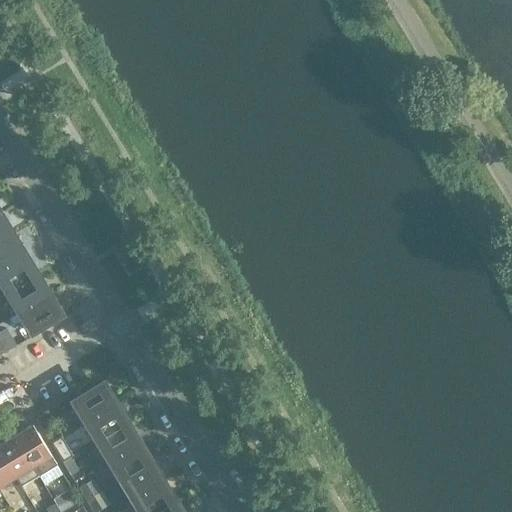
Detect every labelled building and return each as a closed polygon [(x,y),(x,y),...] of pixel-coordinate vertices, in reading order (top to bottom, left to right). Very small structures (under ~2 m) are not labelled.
[(8,224),(2,214),(0,215),(0,242),(14,234),(8,224)] [(20,244),(14,234),(0,242),(0,269),(26,253),(20,244)] [(128,244),(126,246),(115,252),(128,273),(141,266),(128,244)] [(32,263),(26,253),(0,269),(0,279),(1,282),(1,281),(7,291),(38,273),(32,263)] [(44,283),(38,273),(7,291),(14,301),(13,302),(19,311),(50,292),(44,283)] [(56,302),(50,292),(19,311),(25,321),(25,320),(32,331),(62,313),(55,302),(56,302)] [(80,411),(86,421),(116,402),(111,392),(110,393),(104,382),(74,400),(80,411)] [(122,412),(116,402),(86,421),(91,430),(92,430),(98,440),(128,422),(122,412)] [(45,416),(38,420),(45,433),(53,429),(45,416)] [(134,432),(128,422),(98,440),(104,450),(109,460),(140,441),(134,431),(134,432)] [(51,455),(33,425),(32,425),(32,426),(15,436),(33,466),(50,455),(50,456),(51,455)] [(39,475),(33,466),(15,436),(0,445),(0,450),(15,476),(21,486),(39,475)] [(61,436),(51,442),(62,462),(70,457),(73,455),(61,436)] [(146,450),(140,441),(109,460),(115,469),(122,479),(152,461),(145,450),(146,450)] [(0,485),(15,476),(0,450),(0,485)] [(78,470),(70,457),(62,462),(70,474),(78,470)] [(158,471),(152,461),(122,479),(128,489),(127,489),(133,499),(164,480),(158,470),(158,471)] [(170,489),(164,480),(133,499),(139,508),(141,511),(154,511),(175,500),(169,490),(170,489)] [(86,483),(78,488),(86,501),(94,496),(86,483)] [(95,511),(101,509),(94,496),(86,501),(93,511),(95,511)] [(65,497),(55,503),(60,511),(61,511),(70,506),(65,497)] [(181,510),(175,500),(154,511),(183,511),(182,509),(181,510)] [(60,511),(55,503),(46,509),(47,511),(60,511)]
